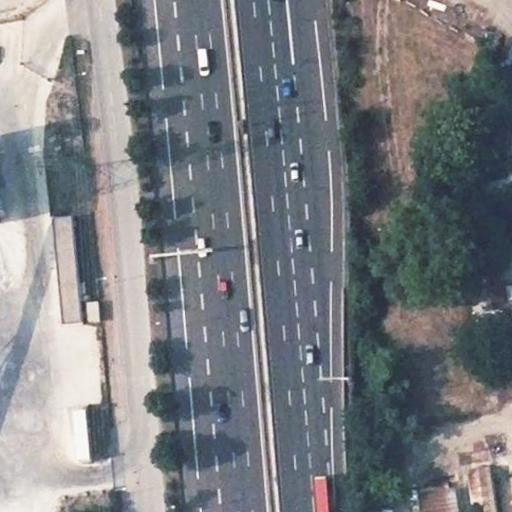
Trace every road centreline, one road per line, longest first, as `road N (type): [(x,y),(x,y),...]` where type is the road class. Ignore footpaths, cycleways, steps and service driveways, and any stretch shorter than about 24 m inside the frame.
road 1 (trunk): [(198,0),(245,511)]
road 2 (trunk): [(307,511),(269,72)]
